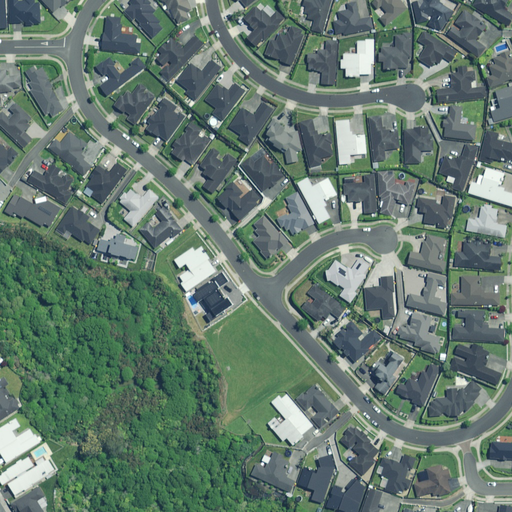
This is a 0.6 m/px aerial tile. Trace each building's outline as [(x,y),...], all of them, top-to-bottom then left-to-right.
[(19,0),(10,0),(11,22),(27,21),(27,25),(34,24),(34,23),(42,23),(40,2),(36,2),(35,0),(26,0),(19,1),(19,0)] [(42,0),(54,13),(62,5),(63,6),(69,0),(42,0)] [(132,0),(130,3),(132,5),(126,11),(134,21),(136,19),(140,23),(139,24),(153,39),(163,30),(159,26),(161,24),(153,15),(156,12),(150,6),(151,4),(147,0),(132,0)] [(160,0),(165,2),(168,10),(171,9),(173,16),(174,20),(176,19),(178,24),(190,20),(187,12),(192,10),(188,0),(160,0)] [(304,0),(304,5),(306,6),(305,12),(309,13),(307,19),(313,21),(311,30),(323,34),(331,0),(304,0)] [(400,0),(373,0),(372,2),(377,9),(381,6),(387,13),(380,19),(386,26),(407,9),(401,0),(400,0)] [(429,17),(434,17),(429,24),(441,32),(453,12),(438,3),(440,1),(438,0),(425,0),(425,2),(422,0),(414,2),(418,22),(428,20),(429,17)] [(476,0),(473,6),(509,26),(511,20),(511,14),(503,9),(507,0),(476,0)] [(360,19),(356,2),(348,4),(349,10),(339,12),(340,20),(334,22),(337,34),(343,33),(344,35),(373,29),(370,17),(360,19)] [(261,12),(256,7),(244,19),(256,30),(248,38),(257,47),(263,40),(264,41),(284,19),(276,12),(270,18),(262,10),(261,12)] [(487,26),(465,11),(456,24),(463,29),(460,32),(454,27),(448,34),(479,58),(486,48),(476,41),(487,26)] [(121,18),(108,17),(106,33),(105,33),(102,49),(140,54),(141,44),(136,43),(137,36),(121,34),(122,25),(120,25),(121,18)] [(305,32),(291,27),(287,37),(280,34),(277,42),(272,40),(266,55),(293,65),(305,32)] [(457,52),(424,32),(419,42),(427,46),(419,60),(432,68),(435,62),(439,64),(443,58),(451,63),(457,52)] [(411,58),(412,35),(396,34),(396,48),(382,48),(382,54),(379,54),(379,62),(384,62),(384,70),(390,70),(390,68),(408,68),(408,58),(411,58)] [(184,48),(176,41),(175,42),(171,38),(158,51),(162,54),(158,59),(164,66),(169,61),(171,62),(161,73),(169,80),(204,44),(195,36),(184,48)] [(338,40),(327,39),(326,50),(318,50),(318,54),(309,54),(308,70),(323,71),(322,84),(334,85),(338,40)] [(374,64),(374,40),(365,40),(365,41),(358,41),(358,54),(344,54),(344,60),(341,60),(341,69),(346,69),(346,77),(360,77),(360,74),(371,75),(371,64),(374,64)] [(511,54),(511,51),(501,55),(501,56),(494,59),(496,65),(490,67),(493,75),(487,77),(490,88),(511,80),(511,54)] [(146,69),(139,58),(131,64),(133,66),(120,75),(113,66),(114,65),(110,58),(96,68),(103,77),(107,74),(111,79),(100,87),(108,97),(146,69)] [(222,68),(212,60),(203,72),(191,64),(177,82),(188,91),(186,93),(196,101),(222,68)] [(467,72),(466,66),(459,67),(459,73),(451,74),(453,88),(436,90),(437,102),(486,97),(485,87),(472,89),(471,82),(476,81),(475,71),(467,72)] [(19,67),(1,70),(0,69),(0,106),(2,107),(0,93),(14,91),(13,88),(21,87),(19,67)] [(36,71),(34,67),(26,71),(32,82),(30,83),(33,89),(32,90),(45,116),(50,113),(52,117),(64,111),(52,87),(42,68),(36,71)] [(246,91),(235,84),(230,92),(219,84),(206,101),(217,109),(213,113),(224,121),(246,91)] [(144,92),(145,91),(146,89),(140,85),(132,95),(128,92),(124,97),(122,96),(115,106),(125,113),(126,111),(131,115),(130,116),(128,119),(136,125),(156,98),(147,92),(146,93),(144,92)] [(511,86),(497,91),(499,98),(492,100),(494,107),(491,107),(495,122),(511,116),(511,86)] [(176,108),(164,99),(160,105),(162,107),(155,116),(153,115),(148,123),(151,125),(147,130),(158,138),(160,136),(167,141),(184,117),(179,113),(178,115),(173,112),(176,108)] [(274,110),(264,103),(255,116),(243,108),(230,128),(242,136),(240,139),(250,146),(274,110)] [(32,119),(16,104),(10,110),(15,114),(10,119),(3,113),(0,115),(0,124),(24,148),(32,140),(25,132),(30,126),(27,123),(32,119)] [(463,107),(451,106),(450,117),(448,116),(445,137),(475,141),(477,126),(461,124),(463,107)] [(330,132),(327,116),(300,122),(311,167),(322,165),(321,158),(334,155),(329,135),(324,136),(324,134),(330,132)] [(385,127),(383,127),(382,116),(370,117),(373,150),(372,150),(374,169),(383,168),(382,161),(386,161),(385,150),(400,149),(398,129),(385,130),(385,127)] [(275,119),(265,133),(269,136),(266,140),(285,154),(287,164),(299,161),(296,152),(302,150),(298,132),(288,134),(283,131),(286,127),(275,119)] [(351,132),(350,120),(336,121),(339,165),(351,164),(350,155),(366,154),(365,135),(354,136),(353,131),(351,132)] [(202,130),(192,123),(179,140),(178,139),(173,146),(176,148),(172,153),(185,162),(186,160),(193,165),(211,139),(206,136),(207,134),(202,131),(202,130)] [(431,128),(414,128),(414,129),(405,129),(405,164),(421,164),(421,151),(433,151),(433,142),(431,142),(431,128)] [(499,134),(487,131),(480,161),(493,164),(494,159),(508,162),(509,160),(511,160),(511,143),(498,141),(499,134)] [(88,146),(70,132),(61,143),(56,140),(49,148),(84,176),(92,167),(83,160),(86,157),(81,154),(88,146)] [(0,173),(1,174),(9,165),(9,166),(19,155),(12,148),(8,152),(0,144),(0,173)] [(478,148),(467,144),(463,156),(461,155),(459,159),(446,155),(440,173),(449,176),(447,181),(454,184),(452,189),(463,192),(478,148)] [(220,154),(213,149),(201,166),(206,170),(204,173),(211,178),(204,187),(214,194),(237,161),(228,154),(222,163),(217,159),(220,154)] [(271,166),(263,157),(255,163),(250,158),(242,165),(264,193),(285,177),(274,163),(271,166)] [(127,170),(118,163),(110,174),(98,165),(92,173),(95,176),(87,187),(94,193),(92,196),(103,204),(127,170)] [(62,170),(52,164),(45,177),(35,171),(28,181),(67,204),(73,195),(67,191),(74,180),(66,176),(63,180),(58,176),(62,170)] [(505,173),(487,168),(484,177),(479,175),(477,184),(472,182),(468,193),(511,206),(511,193),(504,191),(505,188),(501,187),(505,173)] [(378,174),(380,201),(384,201),(380,213),(392,216),(397,199),(399,200),(398,202),(409,205),(415,184),(407,181),(406,186),(395,183),(394,175),(388,175),(388,171),(378,172),(378,174)] [(376,202),(374,174),(365,175),(366,183),(344,185),(345,195),(349,195),(350,202),(365,201),(366,213),(377,213),(376,202)] [(337,195),(328,178),(313,187),(308,178),(298,183),(320,224),(330,218),(324,207),(327,205),(325,201),(337,195)] [(243,193),(233,182),(225,189),(227,191),(218,199),(228,208),(240,221),(258,205),(256,203),(261,199),(252,190),(241,200),(239,197),(243,193)] [(159,198),(149,190),(141,199),(131,190),(127,195),(125,193),(121,198),(121,202),(131,211),(124,219),(133,227),(159,198)] [(437,190),(435,200),(419,198),(418,208),(421,209),(420,213),(426,214),(425,224),(439,226),(438,228),(447,229),(448,220),(452,220),(455,197),(444,196),(445,191),(438,190),(437,190)] [(275,213),(278,219),(283,228),(285,227),(287,230),(290,229),(293,235),(314,224),(298,192),(286,198),(287,199),(283,201),(285,206),(282,209),(275,213)] [(36,199),(37,204),(34,205),(22,198),(16,207),(10,203),(5,212),(16,217),(17,215),(23,218),(25,216),(42,226),(44,223),(51,227),(61,209),(48,201),(47,197),(36,199)] [(492,206),(484,205),(484,207),(482,208),(479,221),(469,219),(467,231),(495,236),(494,238),(498,239),(499,237),(505,238),(507,226),(495,224),(498,210),(491,209),(492,206)] [(68,240),(72,234),(91,246),(100,230),(87,222),(90,218),(72,207),(58,230),(58,229),(55,233),(68,240)] [(183,230),(164,207),(156,214),(163,222),(155,228),(149,222),(140,230),(156,249),(172,236),(174,238),(183,230)] [(279,234),(263,216),(254,225),(258,230),(256,232),(260,237),(254,242),(262,251),(261,252),(268,260),(288,242),(280,233),(279,234)] [(118,264),(120,256),(129,258),(129,259),(131,260),(132,258),(136,259),(139,247),(137,247),(137,244),(134,240),(125,238),(126,236),(117,234),(116,239),(111,238),(110,241),(101,239),(98,251),(113,254),(111,263),(118,264)] [(445,240),(427,236),(422,255),(411,252),(408,264),(443,272),(446,262),(438,260),(440,252),(442,253),(445,240)] [(474,239),(474,242),(465,241),(464,253),(457,252),(455,266),(501,271),(502,258),(490,257),(492,244),(483,243),(483,240),(474,239)] [(210,259),(202,247),(195,251),(193,248),(175,260),(180,268),(187,264),(191,270),(178,278),(187,292),(216,272),(208,260),(210,259)] [(331,280),(338,286),(339,284),(345,289),(344,290),(340,296),(351,303),(357,294),(354,292),(366,276),(364,274),(370,266),(360,258),(353,269),(348,269),(336,261),(329,271),(326,270),(328,281),(331,280)] [(394,294),(393,276),(381,277),(382,287),(366,288),(367,310),(383,309),(384,320),(395,319),(393,294),(394,294)] [(481,290),(482,277),(462,276),(462,294),(452,294),(452,305),(500,305),(500,293),(484,293),(484,290),(481,290)] [(346,309),(315,285),(308,294),(311,296),(307,301),(302,308),(319,321),(323,316),(326,319),(331,313),(338,319),(346,309)] [(490,328),(490,324),(484,324),(484,321),(486,321),(486,311),(459,309),(458,317),(467,318),(466,326),(454,325),(453,339),(504,342),(505,329),(490,328)] [(403,326),(400,327),(398,334),(402,335),(401,338),(416,342),(415,346),(422,347),(422,350),(437,354),(437,352),(439,353),(441,345),(439,345),(440,338),(428,335),(432,318),(414,313),(410,328),(403,326)] [(341,350),(342,349),(345,352),(344,353),(348,358),(349,356),(356,363),(381,340),(372,331),(362,342),(359,339),(363,334),(351,322),(337,336),(339,338),(334,343),(341,350)] [(487,359),(489,354),(490,353),(486,351),(487,349),(474,344),(472,349),(459,344),(456,354),(468,358),(467,363),(454,358),(450,370),(459,373),(460,370),(498,385),(503,374),(487,368),(489,360),(487,359)] [(404,359),(391,351),(384,361),(380,358),(372,371),(378,375),(377,377),(381,380),(375,388),(385,395),(396,378),(393,376),(404,359)] [(440,368),(431,364),(427,373),(423,372),(419,383),(409,379),(406,386),(401,384),(397,393),(414,400),(412,403),(424,408),(440,368)] [(0,380),(0,421),(21,409),(14,397),(8,401),(1,390),(9,385),(5,378),(0,380)] [(457,394),(457,389),(448,389),(448,398),(436,399),(436,401),(433,402),(433,404),(430,404),(431,417),(442,416),(441,413),(446,413),(449,416),(459,416),(465,410),(468,412),(481,395),(479,394),(482,390),(472,382),(465,390),(462,388),(457,394)] [(340,413),(315,385),(298,400),(308,411),(313,406),(319,413),(312,419),(322,429),(328,424),(324,420),(327,417),(331,421),(340,413)] [(313,426),(287,395),(282,399),(280,396),(272,402),(287,420),(281,425),(275,418),(268,423),(283,441),(287,438),(293,445),(304,437),(302,435),(313,426)] [(21,426),(16,419),(0,428),(0,467),(39,443),(31,429),(17,438),(13,431),(21,426)] [(372,441),(353,425),(346,432),(348,434),(341,442),(350,450),(356,442),(358,444),(354,449),(359,454),(350,464),(364,476),(376,461),(373,458),(379,451),(370,443),(372,441)] [(511,443),(492,443),(491,459),(511,460),(511,443)] [(266,468),(257,464),(252,475),(291,493),(296,481),(288,477),(289,475),(286,473),(288,469),(287,469),(290,461),(283,458),(285,456),(275,451),(269,463),(268,463),(266,468)] [(331,455),(319,458),(321,465),(318,473),(305,468),(299,485),(316,491),(312,500),(323,504),(335,469),(331,455)] [(416,459),(405,455),(402,464),(384,458),(381,467),(384,468),(381,476),(390,478),(386,490),(398,494),(401,487),(408,490),(411,481),(405,479),(408,469),(413,470),(416,459)] [(55,470),(49,460),(35,468),(28,457),(27,457),(0,474),(0,480),(3,485),(17,476),(19,478),(8,484),(15,496),(25,490),(26,491),(33,486),(32,485),(55,470)] [(443,471),(441,465),(427,468),(430,480),(415,484),(418,497),(433,493),(434,497),(451,493),(448,480),(451,479),(449,469),(443,471)] [(357,511),(365,488),(355,479),(348,487),(347,488),(333,484),(327,508),(341,511),(357,511)] [(46,497),(40,486),(10,504),(14,511),(43,511),(37,502),(46,497)] [(383,493),(371,489),(362,511),(385,511),(384,511),(383,511),(379,511),(381,509),(378,508),(383,493)]
